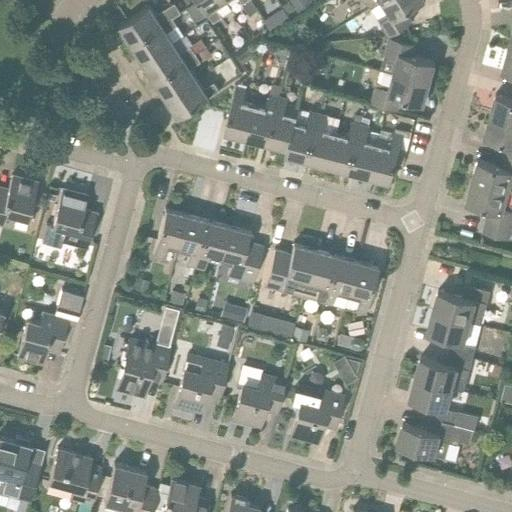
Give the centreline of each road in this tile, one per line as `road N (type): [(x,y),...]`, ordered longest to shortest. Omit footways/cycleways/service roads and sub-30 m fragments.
road 1 (residential): [(356,476),(323,482),(64,417)]
road 2 (residential): [(422,227),(162,160),(139,162)]
road 3 (residential): [(64,417),(139,162)]
road 4 (residential): [(356,476),(422,227)]
road 5 (residential): [(422,227),(486,55),(488,19),(476,0)]
road 6 (residential): [(139,162),(57,19)]
road 7 (residential): [(495,511),(356,476)]
road 8 (residential): [(139,162),(109,164),(0,135)]
